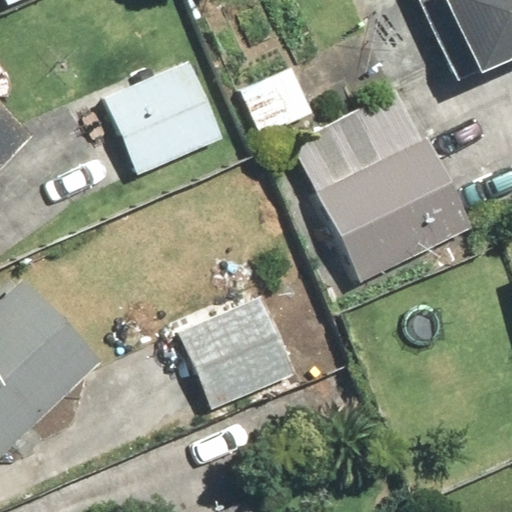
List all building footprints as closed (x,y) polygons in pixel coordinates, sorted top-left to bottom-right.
[(511,0),(404,0),(437,72),(511,39),(511,0)] [(184,62),(99,99),(134,178),(218,142),(184,62)] [(285,71),(235,92),(253,134),(303,114),(285,71)] [(402,90),(294,141),(361,285),(469,235),(402,90)] [(0,144),(13,132),(0,119),(0,144)] [(511,256),(499,261),(511,292),(511,256)] [(0,437),(83,354),(0,271),(0,437)] [(263,303),(176,338),(206,413),(293,378),(263,303)]
